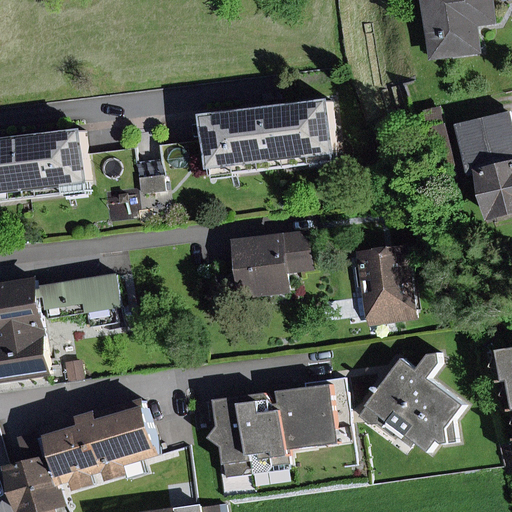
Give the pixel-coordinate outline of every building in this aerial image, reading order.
[(443,59),(492,52),(488,26),(508,24),(504,0),(433,0),(438,31),(439,31),(443,59)] [(511,98),(463,110),(476,169),(484,167),(511,160),(511,98)] [(347,162),(346,154),(348,154),(342,100),(209,115),(215,168),(217,178),(248,174),(247,165),(320,157),(321,167),(347,162)] [(99,191),(98,184),(100,183),(94,127),(0,138),(0,204),(0,205),(0,204),(0,195),(77,186),(78,195),(99,191)] [(511,160),(484,167),(497,223),(511,219),(511,160)] [(305,291),(302,273),(324,271),(319,228),(244,237),(249,279),(251,298),(305,291)] [(416,243),(366,248),(374,324),(425,318),(416,243)] [(0,282),(0,340),(55,332),(49,297),(77,293),(79,305),(111,300),(106,273),(105,273),(48,283),(47,275),(0,282)] [(62,371),(55,332),(0,340),(0,375),(1,381),(62,371)] [(472,403),(440,377),(453,361),(450,351),(438,358),(430,369),(413,355),(375,401),(434,450),(439,443),(471,443),(466,410),(472,403)] [(224,399),(228,428),(222,436),(230,442),(235,477),(286,470),(285,459),(296,457),(303,448),(348,442),(339,384),(291,390),(294,409),(279,411),(276,392),(224,399)] [(73,478),(83,475),(89,489),(106,481),(101,470),(118,465),(122,476),(140,470),(136,459),(171,449),(156,400),(112,413),(108,403),(85,411),(88,420),(59,429),(73,478)] [(50,426),(27,433),(34,455),(14,460),(25,511),(41,511),(71,505),(62,463),(60,455),(59,450),(58,450),(50,426)] [(189,501),(118,511),(208,511),(208,505),(190,508),(189,501)]
